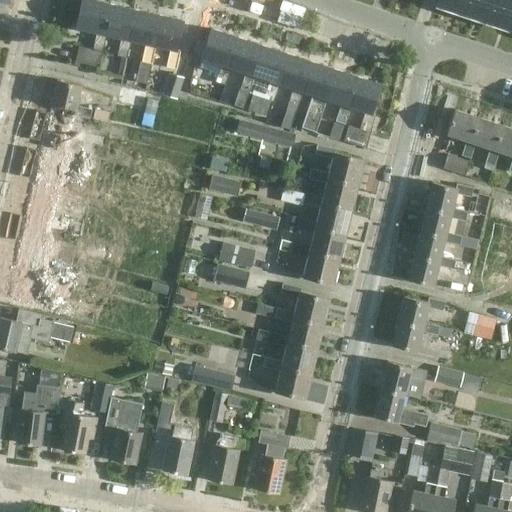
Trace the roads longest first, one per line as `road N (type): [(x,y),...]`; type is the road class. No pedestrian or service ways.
road 1 (residential): [(314,511),(433,37)]
road 2 (residential): [(225,511),(0,474)]
road 3 (residential): [(0,153),(35,0)]
road 4 (residential): [(433,37),(313,0)]
